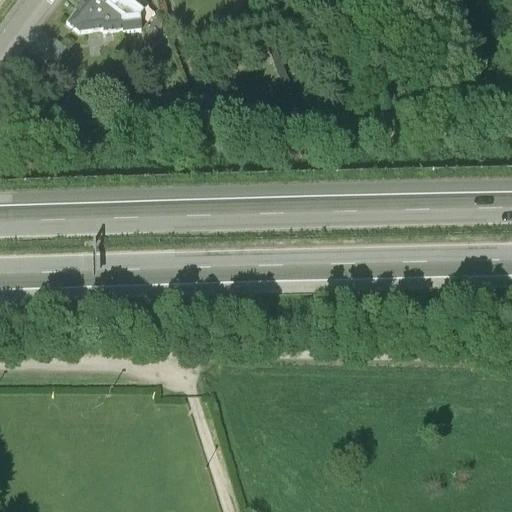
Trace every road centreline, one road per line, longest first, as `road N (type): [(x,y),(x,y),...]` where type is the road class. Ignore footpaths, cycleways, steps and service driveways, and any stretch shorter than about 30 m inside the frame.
road 1 (motorway): [(511,212),(0,227)]
road 2 (motorway): [(0,277),(511,264)]
road 3 (track): [(511,362),(204,356),(176,363)]
road 4 (track): [(0,364),(176,363)]
